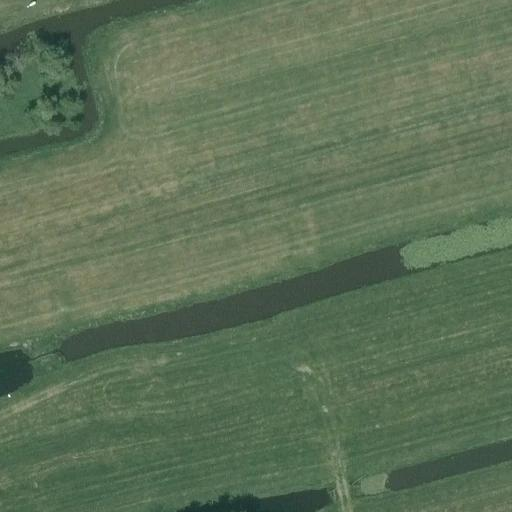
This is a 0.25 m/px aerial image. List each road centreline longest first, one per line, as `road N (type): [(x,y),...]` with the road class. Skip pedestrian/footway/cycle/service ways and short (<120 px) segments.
road 1 (track): [(354,511),(338,416),(302,354),(251,347),(168,356),(54,386),(38,318),(131,285)]
road 2 (track): [(350,183),(511,113)]
